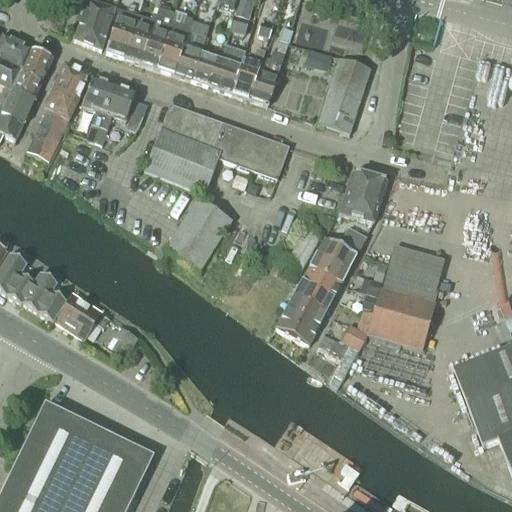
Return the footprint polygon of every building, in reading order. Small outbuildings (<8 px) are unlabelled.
[(233,16),(238,0),(218,0),(215,10),(233,16)] [(242,40),(252,8),(237,4),(228,36),(242,40)] [(102,57),(117,6),(114,5),(111,14),(87,6),(74,46),(80,49),(102,57)] [(172,27),(170,26),(173,18),(168,17),(169,14),(160,11),(159,14),(157,13),(155,21),(156,21),(140,69),(155,74),(166,42),(164,42),(165,38),(170,40),(171,37),(169,36),(172,27)] [(123,63),(137,21),(136,20),(136,21),(116,14),(110,30),(115,32),(107,58),(123,63)] [(179,53),(181,46),(190,20),(186,18),(182,30),(172,27),(169,36),(171,37),(170,40),(165,38),(164,42),(166,42),(155,74),(173,80),(182,54),(179,53)] [(156,21),(155,21),(151,19),(149,24),(137,21),(123,63),(140,69),(156,21)] [(268,45),(273,32),(260,28),(256,41),(268,45)] [(201,54),(207,34),(197,31),(190,51),(201,54)] [(41,88),(51,65),(2,41),(0,45),(0,63),(22,74),(20,78),(41,88)] [(217,65),(208,92),(212,94),(231,101),(243,62),(244,59),(226,52),(223,60),(224,61),(222,67),(217,65)] [(190,86),(199,59),(182,54),(173,80),(190,86)] [(258,79),(257,79),(263,57),(255,54),(251,65),(243,62),(231,101),(249,106),(258,79)] [(267,111),(283,62),(270,58),(262,81),(258,79),(249,106),(267,112),(267,111)] [(199,59),(190,86),(208,92),(217,65),(199,59)] [(4,112),(11,97),(20,78),(22,74),(0,63),(0,91),(4,93),(0,102),(0,120),(0,119),(4,112)] [(349,141),(369,77),(338,68),(318,131),(349,141)] [(78,106),(89,82),(63,70),(54,91),(59,93),(57,97),(78,106)] [(33,106),(41,88),(20,78),(11,97),(33,106)] [(93,149),(113,92),(103,88),(102,86),(96,84),(94,85),(92,84),(82,113),(96,118),(86,146),(93,149)] [(68,128),(78,106),(57,97),(59,93),(54,91),(44,113),(47,115),(63,125),(68,128)] [(93,149),(101,152),(111,124),(124,129),(134,99),(131,98),(130,96),(125,94),(123,95),(113,92),(93,149)] [(0,120),(0,145),(3,140),(14,148),(21,133),(33,106),(11,97),(4,112),(0,119),(0,120)] [(138,132),(145,111),(135,107),(126,135),(133,137),(138,132)] [(277,187),(288,154),(170,112),(159,136),(145,177),(204,200),(217,166),(277,187)] [(47,115),(43,123),(65,134),(68,128),(63,125),(47,115)] [(43,123),(39,132),(61,142),(65,134),(43,123)] [(56,151),(61,142),(39,132),(35,141),(56,151)] [(52,159),(56,151),(35,141),(31,149),(52,159)] [(31,149),(27,157),(48,168),(52,159),(31,149)] [(337,220),(372,230),(385,191),(350,180),(337,220)] [(198,279),(231,227),(195,204),(162,256),(198,279)] [(347,233),(337,251),(355,260),(356,260),(365,243),(364,243),(347,233)] [(295,289),(320,244),(306,236),(281,281),(295,289)] [(347,275),(355,260),(337,251),(323,243),(315,258),(347,275)] [(340,289),(347,275),(315,258),(307,272),(340,289)] [(18,281),(24,271),(7,260),(0,271),(0,299),(4,302),(5,302),(19,311),(20,310),(19,309),(32,290),(31,289),(18,281)] [(333,303),(340,289),(307,272),(300,285),(333,303)] [(50,298),(55,290),(38,279),(31,289),(32,290),(19,309),(20,310),(36,320),(51,329),(64,308),(50,298)] [(326,317),(333,303),(300,285),(292,299),(326,317)] [(380,289),(369,285),(364,300),(366,300),(376,304),(379,295),(380,289)] [(425,357),(437,310),(379,295),(376,304),(372,320),(367,337),(366,341),(425,357)] [(318,331),(326,317),(292,299),(284,313),(318,331)] [(372,320),(376,304),(366,300),(361,316),(372,320)] [(108,326),(98,320),(71,302),(54,328),(81,346),(92,329),(102,335),(108,326)] [(307,352),(318,331),(284,313),(274,333),(274,334),(307,352)] [(367,337),(372,320),(361,316),(355,335),(366,340),(367,337)] [(356,357),(366,340),(355,335),(346,330),(339,346),(339,348),(347,352),(356,357)] [(124,362),(135,345),(119,335),(114,343),(117,345),(112,354),(124,362)] [(347,352),(339,348),(323,340),(318,349),(341,362),(347,352)] [(341,386),(356,357),(347,352),(341,362),(332,380),(341,386)] [(511,356),(454,379),(483,453),(498,447),(511,484),(511,356)] [(127,511),(151,463),(42,410),(0,497),(0,511),(127,511)]
